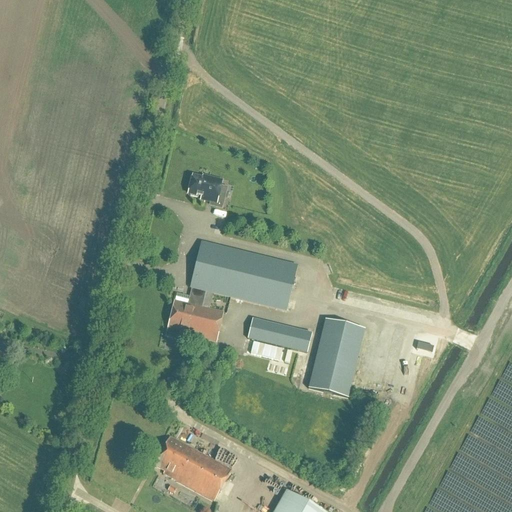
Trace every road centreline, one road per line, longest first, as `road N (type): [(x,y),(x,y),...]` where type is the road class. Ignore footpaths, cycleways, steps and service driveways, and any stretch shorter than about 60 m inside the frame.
road 1 (unclassified): [(69,511),(189,0)]
road 2 (track): [(102,372),(346,511)]
